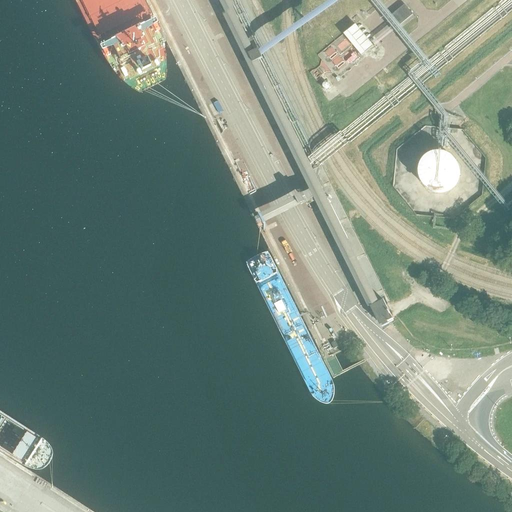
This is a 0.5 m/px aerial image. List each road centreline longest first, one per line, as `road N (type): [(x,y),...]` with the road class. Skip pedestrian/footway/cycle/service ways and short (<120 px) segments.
road 1 (unclassified): [(414,371),(349,309),(320,264),(183,0)]
road 2 (tertiary): [(414,371),(511,469)]
